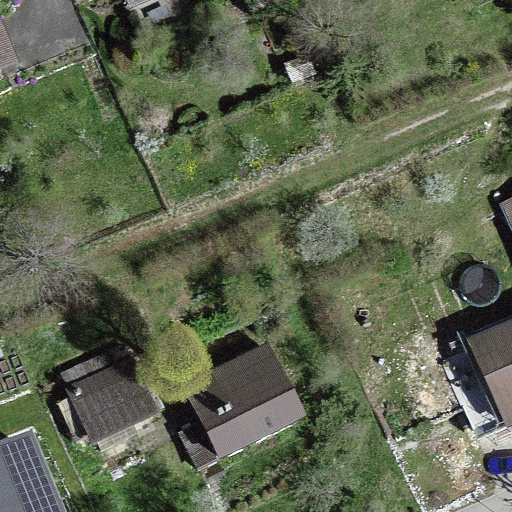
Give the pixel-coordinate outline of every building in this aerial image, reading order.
[(113,0),(116,6),(125,2),(129,11),(154,0),(113,0)] [(286,3),(284,0),(245,0),(253,17),(286,3)] [(147,12),(152,21),(170,12),(165,2),(147,12)] [(0,21),(0,77),(20,69),(0,21)] [(511,337),(447,364),(475,431),(511,416),(511,337)] [(126,345),(58,375),(70,400),(57,405),(76,447),(90,441),(92,448),(159,418),(126,345)] [(178,435),(198,477),(306,423),(267,345),(181,388),(200,424),(178,435)] [(0,511),(62,511),(32,436),(0,449),(0,511)]
